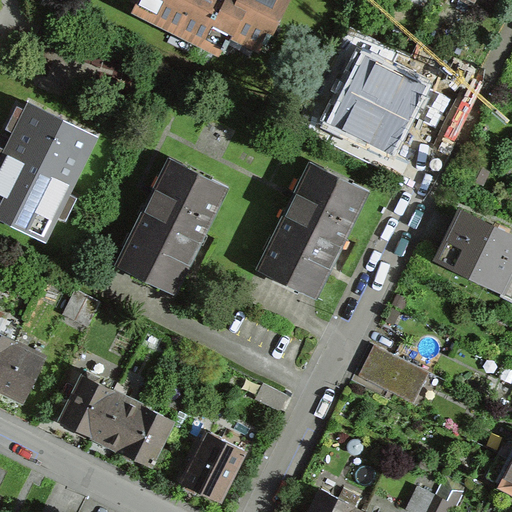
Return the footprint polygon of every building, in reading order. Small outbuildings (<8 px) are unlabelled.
[(131,0),(128,6),(225,52),(233,35),(266,50),(290,0),(131,0)] [(444,23),(436,20),(431,31),(439,35),(444,23)] [(97,130),(30,97),(0,158),(0,206),(48,230),(97,130)] [(228,181),(169,152),(115,262),(174,290),(228,181)] [(369,185),(310,156),(257,266),(316,294),(369,185)] [(511,228),(461,204),(436,256),(505,288),(511,275),(511,228)] [(0,280),(12,255),(0,249),(0,280)] [(100,299),(75,287),(63,313),(88,325),(100,299)] [(0,370),(17,335),(0,326),(0,370)] [(49,351),(17,335),(0,370),(0,387),(25,399),(49,351)] [(429,371),(374,344),(360,373),(414,399),(429,371)] [(117,386),(82,369),(58,418),(93,435),(117,386)] [(288,394),(263,382),(256,397),(281,409),(288,394)] [(145,401),(117,386),(93,435),(121,449),(145,401)] [(176,416),(145,401),(121,449),(151,464),(176,416)] [(511,425),(500,449),(511,454),(511,425)] [(246,446),(209,427),(185,476),(222,494),(246,446)] [(511,454),(500,449),(488,473),(511,485),(511,454)] [(364,511),(367,507),(322,484),(307,511),(364,511)] [(425,511),(435,494),(419,485),(407,507),(416,511),(425,511)] [(451,511),(456,504),(437,494),(427,511),(451,511)]
